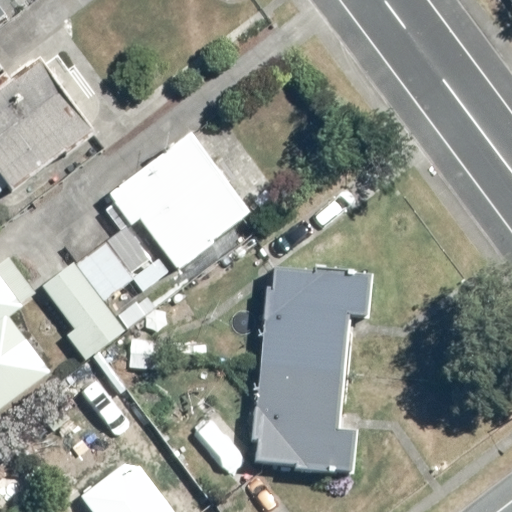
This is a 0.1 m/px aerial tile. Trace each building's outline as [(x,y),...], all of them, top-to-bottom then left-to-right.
[(96,134),(43,61),(0,92),(0,175),(13,194),(96,134)] [(250,213),(190,135),(110,197),(132,224),(138,219),(178,270),(250,213)] [(125,229),(42,288),(72,330),(64,336),(83,362),(124,332),(104,304),(133,284),(141,295),(162,279),(125,229)] [(360,414),(341,412),(350,308),(369,310),(371,275),(268,266),(251,465),(264,467),(355,474),(360,414)] [(0,316),(6,313),(19,304),(0,278),(0,316)] [(0,411),(51,375),(6,313),(0,316),(0,411)] [(86,511),(67,488),(36,511),(86,511)] [(153,511),(145,501),(130,511),(153,511)]
